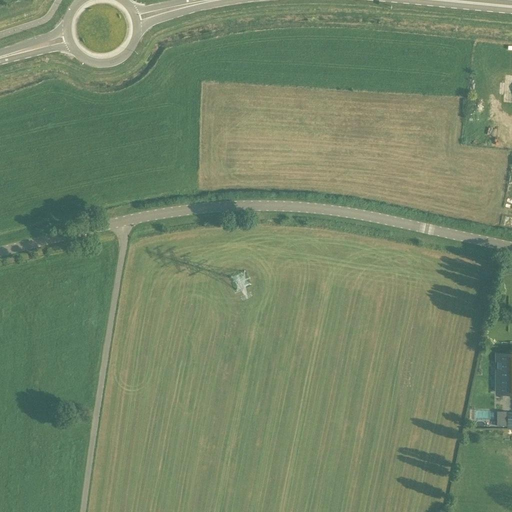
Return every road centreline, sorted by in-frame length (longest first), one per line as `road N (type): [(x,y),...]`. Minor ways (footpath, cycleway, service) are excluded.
road 1 (unclassified): [(511,248),(280,205),(225,204),(127,221)]
road 2 (unclassified): [(83,511),(127,221)]
road 3 (unclassified): [(127,221),(0,253)]
